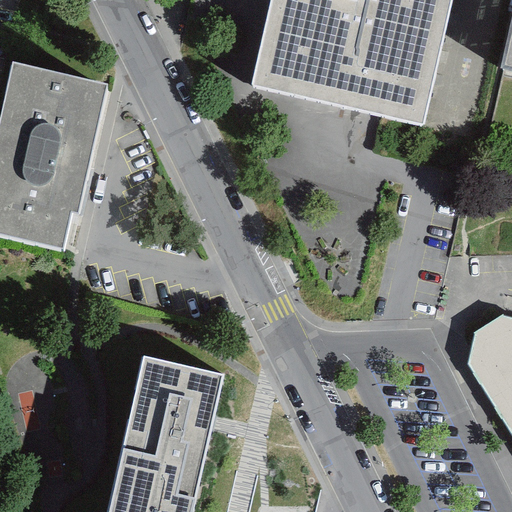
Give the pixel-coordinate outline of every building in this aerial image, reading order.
[(454,0),(268,0),(248,88),(381,119),(424,129),(454,0)] [(511,72),(511,0),(496,69),(511,72)] [(115,95),(12,72),(0,127),(0,252),(69,268),(77,229),(84,231),(87,221),(115,95)] [(511,320),(504,318),(474,337),(468,368),(511,439),(511,320)] [(142,360),(116,478),(197,496),(224,378),(142,360)] [(193,511),(197,496),(116,478),(108,511),(193,511)]
